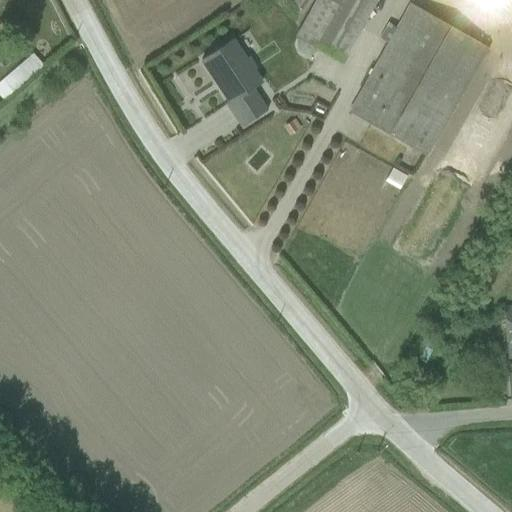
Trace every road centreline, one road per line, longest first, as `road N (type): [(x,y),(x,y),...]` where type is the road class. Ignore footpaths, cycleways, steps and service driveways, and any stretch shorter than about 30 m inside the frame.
road 1 (residential): [(78,0),(169,167),(378,422)]
road 2 (residential): [(239,511),(339,433),(378,422)]
road 3 (residential): [(378,422),(483,511)]
road 4 (unclassified): [(378,422),(511,414)]
